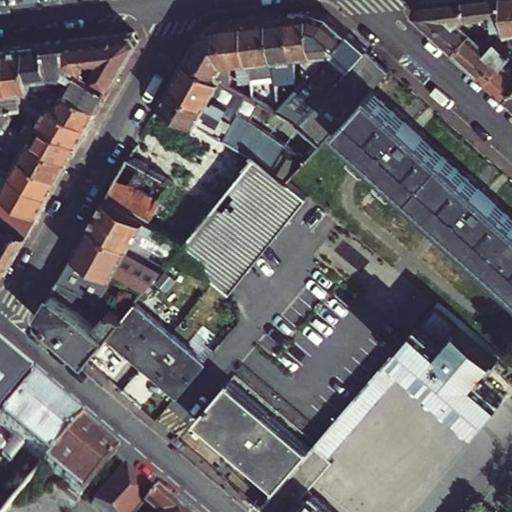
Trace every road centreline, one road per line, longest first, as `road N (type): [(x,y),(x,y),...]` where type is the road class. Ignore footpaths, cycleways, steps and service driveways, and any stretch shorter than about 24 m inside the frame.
road 1 (residential): [(179,2),(3,329)]
road 2 (residential): [(220,511),(3,329)]
road 3 (residential): [(368,0),(395,35),(511,138)]
road 4 (residential): [(0,23),(179,2)]
